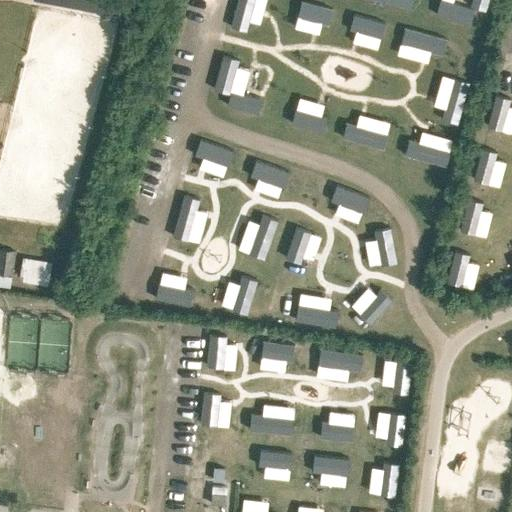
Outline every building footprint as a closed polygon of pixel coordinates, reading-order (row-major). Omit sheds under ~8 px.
[(0,282),(8,283),(10,272),(11,273),(15,247),(0,244),(0,282)] [(17,279),(46,284),(51,259),(22,254),(17,279)] [(0,290),(0,312),(48,313),(49,291),(0,290)] [(36,340),(35,327),(6,328),(7,342),(36,340)] [(35,401),(38,376),(26,374),(23,400),(35,401)] [(197,449),(219,452),(228,385),(191,380),(183,439),(198,441),(197,449)] [(30,435),(41,436),(44,413),(32,412),(30,435)] [(88,467),(89,455),(68,452),(67,464),(88,467)] [(213,467),(213,481),(224,482),(225,468),(213,467)] [(210,504),(226,504),(226,492),(210,492),(210,504)]
